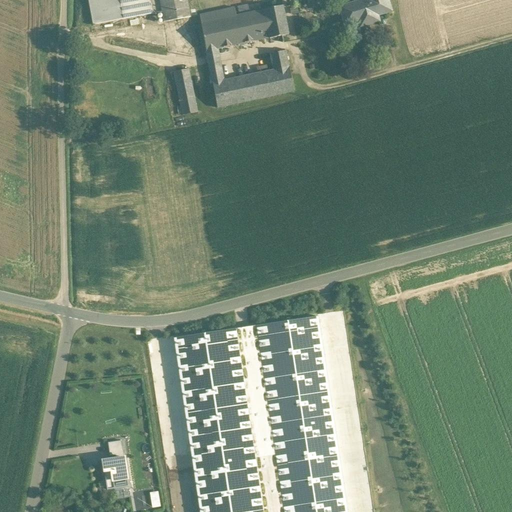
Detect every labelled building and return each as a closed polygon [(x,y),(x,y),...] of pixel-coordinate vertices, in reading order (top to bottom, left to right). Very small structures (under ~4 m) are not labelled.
[(149,0),(88,0),(93,25),(152,14),(149,0)] [(186,0),(159,0),(164,22),(189,17),(186,0)] [(365,0),(341,7),(344,14),(342,14),(344,23),(347,24),(351,23),(353,21),(361,18),(363,26),(379,22),(377,14),(389,10),(385,0),(365,0)] [(282,6),(263,10),(269,38),(269,39),(288,35),(282,6)] [(234,8),(199,15),(201,24),(206,51),(207,58),(217,55),(216,49),(269,38),(263,10),(236,16),(234,8)] [(269,42),(271,50),(274,49),(275,51),(285,49),(282,39),(269,42)] [(285,51),(270,54),(273,70),(289,67),(285,51)] [(217,55),(207,58),(209,64),(219,63),(217,55)] [(273,70),(212,83),(217,108),(294,92),(289,67),(273,70)] [(188,69),(173,72),(182,116),(197,113),(188,69)] [(122,441),(108,443),(110,456),(115,455),(123,454),(122,441)] [(346,511),(336,446),(192,468),(199,511),(346,511)] [(123,454),(115,455),(116,459),(103,461),(106,482),(113,481),(127,478),(123,454)] [(127,478),(113,481),(114,489),(128,487),(127,478)] [(157,490),(149,492),(152,507),(160,505),(157,490)]
